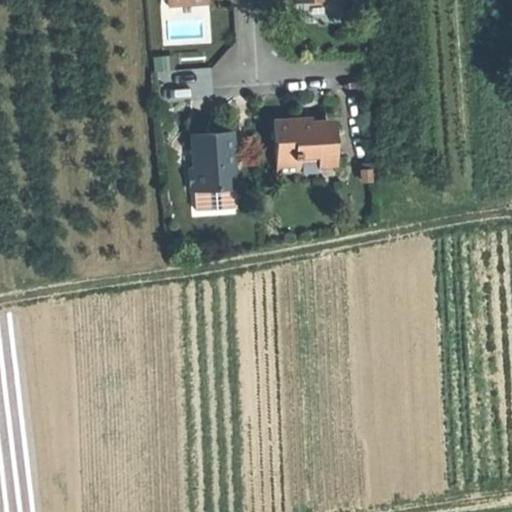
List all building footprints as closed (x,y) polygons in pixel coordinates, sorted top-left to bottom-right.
[(207,0),(166,0),(167,13),(208,10),(207,0)] [(288,0),(289,11),(321,9),(320,0),(288,0)] [(300,127),(273,129),(277,182),(299,180),(298,167),(318,166),(318,171),(337,170),(334,143),(329,143),(328,128),(310,129),(300,130),(300,127)] [(209,143),(191,144),(193,177),(186,177),(188,200),(194,200),(231,197),(227,141),(209,143)] [(231,197),(194,200),(195,220),(233,217),(231,197)]
